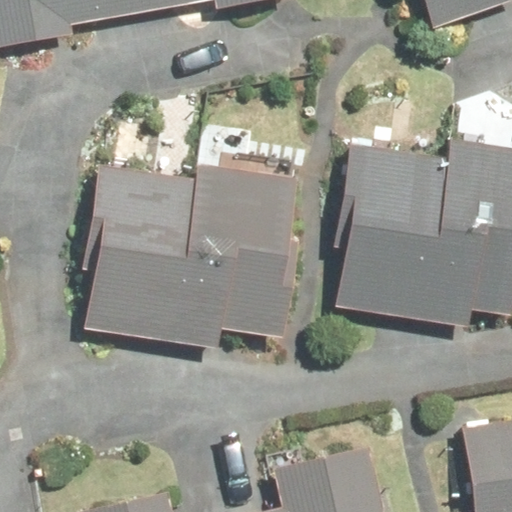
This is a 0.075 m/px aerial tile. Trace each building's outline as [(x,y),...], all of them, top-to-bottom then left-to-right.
[(0,0),(0,46),(63,40),(61,28),(164,14),(165,19),(274,3),(273,0),(0,0)] [(511,0),(367,0),(382,48),(511,7),(511,0)] [(431,157),(339,146),(319,312),(457,328),(459,316),(502,321),(504,303),(511,303),(511,145),(434,136),(431,157)] [(286,188),(84,162),(63,327),(265,353),(286,188)] [(511,511),(511,425),(441,437),(452,511),(511,511)] [(362,511),(349,448),(254,468),(263,511),(258,511),(168,511),(164,491),(66,511),(362,511)]
